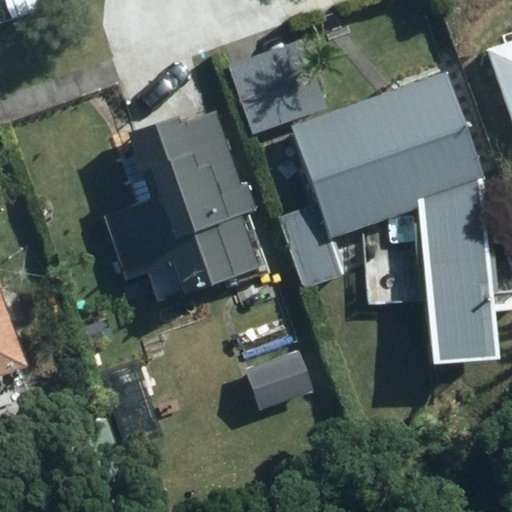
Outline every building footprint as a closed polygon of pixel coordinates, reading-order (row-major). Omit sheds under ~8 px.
[(302,24),(226,50),(253,129),(329,103),(302,24)] [(511,38),(480,49),(511,140),(511,38)] [(312,201),(275,215),(300,286),(385,255),(371,219),(423,200),(431,357),(496,356),(481,178),(442,67),(285,125),(312,201)] [(233,187),(207,112),(167,125),(164,114),(115,131),(139,198),(98,212),(120,276),(160,262),(171,292),(249,265),(232,215),(249,209),(241,184),(233,187)] [(0,367),(14,363),(0,322),(0,367)] [(289,352),(240,369),(252,406),(303,389),(289,352)]
